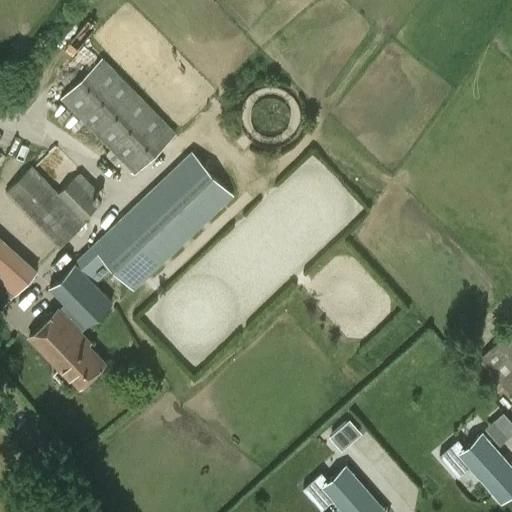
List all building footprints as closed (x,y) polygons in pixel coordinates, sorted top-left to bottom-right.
[(95,48),(71,71),(78,79),(102,56),(95,48)] [(135,173),(176,132),(102,57),(60,98),(135,173)] [(65,303),(60,309),(30,338),(61,370),(63,369),(78,385),(104,360),(89,344),(92,342),(81,331),(86,326),(113,301),(95,282),(112,267),(134,290),(234,194),(192,150),(74,260),(76,261),(49,287),(65,303)] [(77,178),(61,194),(31,164),(4,191),(60,246),(86,219),(85,218),(101,203),(77,178)] [(13,247),(0,235),(0,286),(0,309),(14,295),(37,270),(13,247)] [(511,328),(480,358),(511,393),(511,328)] [(511,422),(503,413),(494,421),(508,436),(511,431),(511,422)] [(350,420),(331,435),(342,447),(360,432),(350,420)] [(458,437),(439,454),(458,476),(470,466),(495,494),(511,479),(511,465),(482,431),(466,446),(458,437)] [(322,470),(303,487),(322,509),(334,499),(345,511),(375,511),(383,506),(346,464),(329,479),(322,470)]
